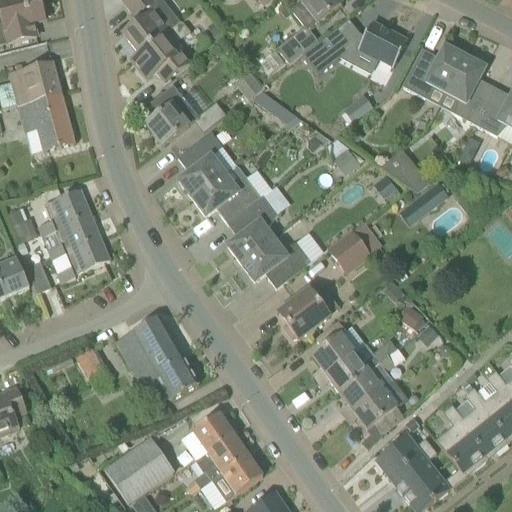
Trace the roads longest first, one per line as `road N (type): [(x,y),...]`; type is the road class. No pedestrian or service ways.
road 1 (tertiary): [(177,287),(120,181),(81,0)]
road 2 (tertiary): [(337,511),(177,287)]
road 3 (unclassified): [(0,357),(177,287)]
